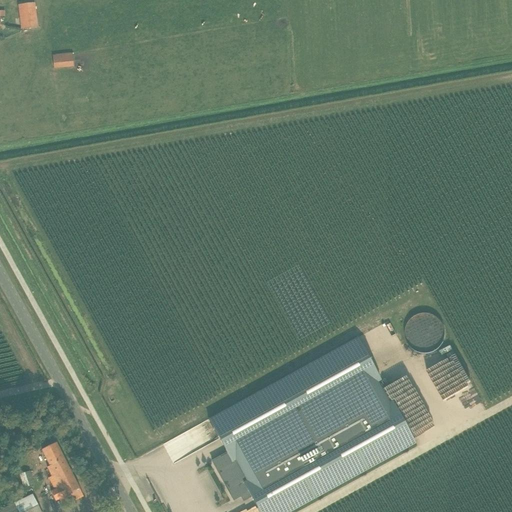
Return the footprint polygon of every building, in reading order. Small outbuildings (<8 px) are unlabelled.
[(18,6),(21,29),(37,27),(34,4),(18,6)] [(72,53),(52,55),(54,69),(74,67),(72,53)] [(434,346),(433,337),(432,337),(432,334),(418,334),(418,338),(413,338),(413,348),(434,346)] [(227,453),(212,461),(233,500),(248,492),(259,511),(291,511),(415,444),(392,401),(389,403),(377,383),(380,381),(357,338),(208,419),(227,453)] [(83,496),(56,443),(42,450),(50,466),(47,467),(52,477),(49,478),(54,490),(51,492),(56,502),(59,500),(63,507),(83,496)] [(19,474),(23,488),(34,485),(29,471),(19,474)] [(0,511),(41,511),(32,495),(23,499),(0,509),(0,511)]
